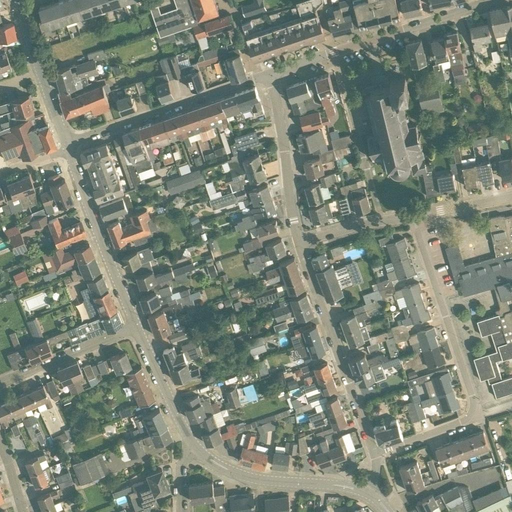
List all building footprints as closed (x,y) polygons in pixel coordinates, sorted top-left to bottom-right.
[(66,21),(75,18),(69,0),(60,0),(59,1),(66,21)] [(69,0),(75,18),(85,15),(79,0),(69,0)] [(79,0),(85,15),(94,12),(90,0),(79,0)] [(90,0),(94,12),(104,8),(101,0),(90,0)] [(101,0),(104,8),(114,5),(111,0),(101,0)] [(151,8),(152,12),(161,36),(167,34),(200,23),(199,20),(219,13),(214,0),(175,0),(178,8),(161,14),(158,5),(151,8)] [(266,10),(263,0),(254,0),(255,2),(242,6),(245,16),(266,10)] [(299,10),(301,18),(247,37),(254,59),(295,46),(311,41),(325,36),(316,10),(323,1),(323,0),(304,0),(296,3),(297,6),(291,8),(292,12),(299,10)] [(336,16),(328,18),(332,34),(360,27),(356,11),(353,0),(342,0),(339,1),(340,4),(333,6),(336,16)] [(353,0),(356,11),(360,27),(361,27),(361,26),(367,25),(368,25),(368,24),(380,22),(381,22),(381,21),(392,19),(393,19),(388,0),(359,0),(355,1),(354,1),(354,0),(353,0)] [(400,0),(402,5),(404,15),(423,11),(421,1),(420,0),(400,0)] [(56,24),(66,21),(59,1),(49,4),(56,24)] [(56,24),(49,4),(40,7),(46,27),(56,24)] [(490,10),(494,30),(495,36),(508,34),(511,54),(511,5),(503,7),(503,8),(490,10)] [(229,15),(220,17),(193,26),(197,38),(233,26),(229,15)] [(242,22),(244,28),(247,27),(253,25),(264,21),(262,16),(255,18),(251,19),(242,22)] [(0,25),(0,47),(2,47),(0,40),(15,37),(12,23),(3,25),(0,25)] [(471,26),(476,50),(481,49),(480,41),(491,39),(488,23),(471,26)] [(462,60),(461,57),(463,57),(457,31),(444,34),(445,38),(448,51),(449,57),(451,63),(462,60)] [(171,34),(167,35),(167,34),(161,36),(157,38),(160,46),(170,43),(170,42),(172,41),(171,38),(172,37),(171,34)] [(451,66),(451,63),(449,57),(448,51),(445,38),(432,41),(436,60),(438,60),(439,63),(433,64),(436,79),(445,77),(443,68),(451,66)] [(406,43),(412,66),(427,62),(421,39),(406,43)] [(207,51),(202,52),(203,54),(205,60),(219,55),(229,51),(227,45),(207,51)] [(3,48),(0,48),(0,69),(10,66),(6,55),(8,54),(9,54),(6,46),(3,47),(3,48)] [(199,67),(219,61),(226,59),(230,70),(233,80),(245,76),(246,73),(239,48),(229,51),(219,55),(205,60),(199,61),(197,62),(199,67)] [(98,71),(94,60),(107,56),(105,49),(88,54),(90,61),(77,66),(76,64),(55,71),(62,92),(69,90),(74,88),(82,86),(82,85),(89,83),(86,75),(98,71)] [(500,60),(498,50),(491,51),(493,62),(500,60)] [(181,67),(179,61),(176,54),(168,57),(175,77),(187,73),(192,89),(194,89),(194,90),(200,88),(200,87),(205,85),(199,67),(197,62),(191,64),(181,67)] [(175,77),(168,57),(160,60),(164,73),(158,75),(161,82),(156,83),(162,99),(166,98),(166,99),(175,96),(169,79),(175,77)] [(462,60),(451,63),(451,66),(454,76),(466,74),(462,60)] [(118,64),(112,66),(115,74),(121,72),(118,64)] [(315,77),(324,103),(328,116),(336,113),(330,96),(327,95),(327,93),(334,90),(329,73),(315,77)] [(296,113),(324,103),(315,77),(287,87),(296,113)] [(373,125),(374,127),(372,127),(373,132),(369,133),(370,136),(369,136),(369,135),(367,135),(368,136),(367,136),(367,137),(368,137),(370,146),(368,147),(369,149),(371,148),(373,157),(372,158),(372,159),(373,159),(375,159),(375,160),(376,161),(377,161),(378,161),(379,161),(380,161),(381,160),(382,159),(384,167),(388,166),(388,167),(389,167),(389,168),(390,167),(390,168),(391,170),(392,171),(393,172),(395,173),(396,173),(397,173),(398,174),(400,174),(401,174),(402,174),(404,173),(405,173),(407,171),(408,170),(409,169),(409,168),(410,167),(412,167),(413,174),(423,172),(430,170),(428,161),(425,161),(421,147),(423,147),(422,146),(421,146),(419,136),(421,136),(421,134),(419,135),(416,126),(417,125),(417,124),(416,124),(416,123),(415,124),(415,125),(414,125),(413,123),(409,124),(408,118),(406,119),(406,117),(408,117),(407,115),(405,116),(403,106),(405,106),(405,105),(403,105),(401,96),(409,93),(405,77),(390,81),(366,87),(365,88),(364,88),(364,89),(364,90),(363,91),(364,92),(364,93),(365,94),(366,94),(366,95),(368,102),(366,103),(366,104),(368,103),(371,113),(369,113),(369,114),(371,114),(373,123),(371,124),(371,125),(373,125)] [(136,82),(140,93),(146,91),(142,80),(136,82)] [(128,95),(117,99),(122,114),(137,109),(134,100),(133,100),(132,96),(140,93),(136,82),(124,86),(128,95)] [(442,101),(438,84),(418,89),(422,106),(426,105),(429,114),(443,110),(441,102),(442,101)] [(75,96),(76,99),(80,111),(91,106),(93,113),(111,107),(106,92),(103,85),(76,95),(75,96)] [(264,113),(255,87),(235,94),(241,110),(235,112),(238,121),(244,119),(241,112),(250,110),(249,107),(252,106),(255,116),(264,113)] [(76,99),(75,96),(72,97),(69,90),(62,92),(58,93),(66,115),(80,111),(76,99)] [(226,115),(235,112),(241,110),(235,94),(220,99),(226,115)] [(28,95),(0,104),(0,103),(0,113),(6,112),(9,120),(10,126),(34,119),(35,118),(35,117),(32,109),(33,107),(32,104),(31,103),(28,95)] [(149,97),(152,106),(159,104),(157,100),(154,101),(152,96),(149,97)] [(214,100),(209,102),(217,125),(222,123),(224,127),(230,125),(226,115),(220,99),(214,101),(214,100)] [(205,104),(199,106),(209,137),(215,135),(212,127),(217,125),(209,102),(205,104)] [(187,110),(195,133),(200,131),(203,140),(209,137),(199,106),(192,109),(192,108),(187,110)] [(182,112),(176,114),(183,137),(187,147),(192,145),(188,135),(195,133),(187,110),(182,112)] [(330,123),(328,116),(321,118),(319,111),(300,116),(304,130),(330,123)] [(176,114),(164,118),(169,133),(172,141),(183,137),(176,114)] [(461,116),(456,119),(460,126),(465,123),(461,116)] [(156,138),(169,133),(164,118),(151,123),(156,138)] [(48,124),(37,128),(34,119),(10,126),(0,129),(0,148),(4,159),(20,153),(22,160),(56,146),(48,124)] [(145,142),(147,150),(152,148),(149,140),(156,138),(151,123),(139,127),(145,142)] [(128,165),(136,188),(136,189),(141,188),(144,187),(139,172),(153,167),(147,150),(145,142),(139,127),(124,132),(134,163),(128,165)] [(232,175),(263,165),(259,154),(246,158),(244,152),(245,152),(244,148),(260,143),(256,130),(235,137),(237,143),(231,144),(234,155),(231,155),(232,158),(227,159),(232,175)] [(322,151),(328,150),(322,130),(298,136),(302,150),(313,147),(315,154),(322,151)] [(231,152),(224,131),(220,133),(226,153),(231,152)] [(490,136),(491,143),(494,157),(500,155),(496,134),(490,136)] [(331,139),(334,148),(334,149),(352,145),(349,135),(331,139)] [(132,189),(136,188),(128,165),(119,138),(114,140),(132,189)] [(88,164),(92,176),(115,167),(107,143),(81,152),(85,164),(88,164)] [(455,162),(455,163),(462,161),(458,144),(451,145),(455,162)] [(322,163),(336,159),(339,168),(349,165),(349,163),(353,162),(351,155),(354,154),(352,145),(334,149),(334,148),(328,150),(322,151),(323,156),(305,162),(308,176),(320,173),(321,176),(325,175),(322,163)] [(214,152),(206,155),(208,162),(216,160),(214,152)] [(165,164),(174,161),(172,156),(163,159),(165,164)] [(194,158),(197,166),(203,163),(201,156),(194,158)] [(511,156),(500,159),(502,173),(504,179),(511,177),(511,156)] [(490,161),(476,163),(478,177),(482,177),(483,183),(494,181),(491,181),(490,175),(493,175),(490,161)] [(431,169),(430,170),(423,172),(427,196),(441,193),(441,191),(446,190),(446,193),(448,192),(448,190),(456,189),(453,173),(457,172),(455,163),(455,162),(450,163),(452,173),(432,177),(431,169)] [(179,166),(182,174),(191,171),(188,163),(179,166)] [(478,177),(476,163),(462,166),(465,180),(467,179),(469,185),(466,186),(477,184),(476,178),(478,177)] [(240,179),(242,184),(267,176),(263,165),(232,175),(224,178),(226,184),(240,179)] [(96,187),(94,188),(98,201),(117,194),(124,192),(115,167),(92,176),(96,187)] [(204,177),(202,168),(167,180),(172,194),(206,182),(204,177)] [(331,196),(328,185),(338,182),(335,172),(325,175),(321,176),(322,182),(305,186),(310,202),(331,196)] [(28,205),(34,203),(29,191),(34,189),(29,174),(18,179),(28,205)] [(61,180),(58,174),(47,178),(51,190),(40,195),(42,200),(68,190),(64,179),(61,180)] [(142,180),(144,187),(163,181),(162,177),(146,182),(145,179),(142,180)] [(15,211),(28,205),(18,179),(6,183),(12,198),(10,199),(15,211)] [(217,193),(213,181),(206,183),(211,199),(223,195),(221,191),(217,193)] [(364,186),(359,188),(357,182),(344,185),(346,195),(352,193),(357,212),(370,209),(364,186)] [(223,195),(211,199),(209,199),(213,210),(222,207),(246,199),(248,206),(249,206),(272,198),(268,184),(246,191),(245,188),(223,195)] [(10,199),(7,200),(5,194),(3,194),(0,187),(0,203),(1,203),(6,214),(15,211),(10,199)] [(42,200),(45,208),(47,214),(53,211),(50,203),(56,201),(58,207),(73,201),(68,190),(42,200)] [(134,208),(131,200),(128,201),(124,192),(117,194),(119,198),(100,205),(105,219),(134,208)] [(339,199),(343,214),(351,212),(346,197),(339,199)] [(249,206),(253,218),(276,210),(272,198),(249,206)] [(328,218),(333,217),(329,202),(324,203),(314,206),(309,207),(313,222),(328,218)] [(34,219),(46,214),(47,214),(45,208),(31,213),(34,219)] [(133,239),(151,233),(147,219),(150,218),(147,210),(131,215),(134,222),(121,227),(119,220),(108,224),(116,245),(126,241),(133,239)] [(46,214),(34,219),(30,221),(33,228),(48,222),(47,221),(48,221),(46,214)] [(198,215),(190,218),(193,224),(200,221),(198,215)] [(511,215),(505,217),(504,215),(503,215),(489,218),(488,219),(494,244),(495,244),(494,245),(509,242),(511,248),(511,247),(511,215)] [(18,218),(21,224),(27,222),(25,216),(18,218)] [(153,217),(150,218),(147,219),(151,233),(158,230),(153,217)] [(237,230),(253,225),(250,217),(234,222),(237,230)] [(56,218),(48,221),(47,221),(48,222),(57,246),(85,235),(81,222),(61,230),(56,218)] [(266,244),(267,243),(265,236),(279,232),(276,223),(277,222),(276,220),(256,227),(259,236),(251,239),(252,242),(246,244),(248,250),(266,244)] [(195,233),(204,230),(201,222),(193,225),(195,233)] [(15,255),(27,250),(19,231),(7,236),(15,255)] [(154,239),(151,233),(133,239),(135,245),(154,239)] [(387,244),(393,261),(408,256),(404,245),(406,244),(404,238),(394,241),(392,234),(379,239),(381,246),(387,244)] [(261,262),(272,258),(279,256),(278,254),(286,252),(282,239),(267,243),(266,244),(269,251),(254,256),(256,261),(248,264),(251,273),(264,268),(263,266),(261,262)] [(511,298),(511,290),(509,281),(511,279),(511,247),(511,248),(509,242),(494,245),(496,253),(497,254),(497,256),(489,258),(489,259),(489,260),(487,260),(487,259),(486,259),(487,260),(485,261),(485,260),(484,260),(476,262),(476,263),(476,264),(472,265),(472,263),(471,263),(472,265),(470,266),(470,265),(469,264),(464,266),(458,244),(446,248),(456,281),(460,280),(464,295),(465,295),(465,293),(479,289),(479,291),(480,290),(480,289),(493,285),(494,286),(499,304),(508,301),(508,299),(511,298)] [(52,259),(56,269),(62,266),(77,260),(78,261),(93,255),(89,243),(74,249),(73,249),(64,253),(61,247),(42,255),(45,262),(52,259)] [(154,258),(150,246),(122,256),(127,268),(138,264),(149,260),(154,258)] [(339,246),(330,249),(333,256),(342,253),(339,246)] [(185,248),(178,251),(180,259),(188,256),(185,248)] [(350,274),(347,267),(346,265),(334,269),(332,265),(330,266),(325,254),(312,259),(322,285),(350,274)] [(71,275),(71,276),(73,281),(100,270),(93,255),(78,261),(77,262),(81,272),(77,274),(75,269),(71,271),(72,274),(71,275)] [(386,263),(388,272),(387,272),(389,278),(377,282),(380,289),(380,290),(394,285),(392,281),(399,278),(416,273),(414,266),(412,267),(408,256),(393,261),(386,263)] [(298,267),(295,257),(280,263),(281,267),(266,272),(268,277),(298,267)] [(155,275),(153,270),(142,274),(137,276),(139,282),(138,283),(139,285),(140,285),(141,287),(157,282),(160,280),(195,268),(193,263),(172,270),(171,266),(160,270),(162,273),(157,275),(155,275)] [(214,264),(207,267),(211,278),(218,275),(214,264)] [(64,270),(62,266),(56,269),(53,270),(54,271),(44,275),(46,280),(56,276),(55,274),(64,270)] [(302,278),(298,267),(268,277),(270,283),(285,278),(287,283),(302,278)] [(27,279),(24,272),(13,276),(16,284),(27,279)] [(350,274),(322,285),(327,299),(343,293),(340,287),(353,282),(352,280),(350,274)] [(83,300),(91,320),(101,316),(116,310),(102,275),(87,281),(93,296),(83,300)] [(280,296),(305,288),(302,278),(287,283),(277,287),(278,291),(265,295),(267,301),(280,296)] [(168,301),(170,300),(168,295),(172,293),(169,284),(163,287),(160,280),(157,282),(161,294),(157,295),(156,292),(140,297),(145,309),(168,301)] [(423,300),(419,290),(421,289),(419,282),(395,290),(394,285),(380,290),(382,297),(382,298),(384,304),(386,303),(384,296),(394,293),(395,298),(405,295),(408,305),(423,300)] [(188,294),(190,294),(188,289),(180,292),(181,297),(187,295),(188,294)] [(231,291),(233,297),(239,295),(237,289),(231,291)] [(382,297),(380,290),(380,289),(363,295),(366,304),(375,301),(382,298),(382,297)] [(5,295),(8,302),(15,299),(12,292),(5,295)] [(311,302),(307,292),(291,298),(279,302),(281,306),(273,309),(273,310),(268,311),(270,317),(311,302)] [(170,300),(168,301),(170,306),(163,308),(164,310),(149,315),(153,326),(173,318),(177,317),(175,312),(183,309),(182,304),(190,300),(188,294),(187,295),(181,297),(176,298),(170,300)] [(384,305),(384,304),(382,298),(375,301),(377,307),(384,305)] [(427,311),(423,300),(408,305),(411,315),(401,319),(403,323),(391,327),(394,334),(408,330),(407,325),(431,317),(428,311),(427,311)] [(241,301),(234,303),(237,311),(244,309),(241,301)] [(366,304),(364,304),(366,311),(377,307),(375,301),(366,304)] [(511,309),(508,311),(506,305),(509,304),(508,301),(499,304),(500,308),(495,310),(495,311),(496,310),(497,314),(477,321),(482,335),(493,332),(494,336),(492,336),(497,351),(489,354),(488,353),(474,358),(481,380),(490,377),(492,382),(496,397),(511,392),(511,376),(502,379),(496,361),(503,359),(503,360),(511,356),(511,309)] [(314,314),(311,302),(270,317),(275,315),(277,321),(289,316),(290,318),(294,317),(293,315),(296,314),(298,319),(314,314)] [(120,325),(121,323),(116,310),(101,316),(91,320),(65,330),(68,337),(71,345),(120,325)] [(367,314),(366,311),(355,314),(341,319),(346,332),(360,327),(365,325),(363,319),(366,318),(367,314)] [(188,313),(177,317),(180,324),(191,320),(188,313)] [(177,329),(175,326),(173,318),(153,326),(156,336),(177,329)] [(26,322),(29,329),(36,327),(33,319),(26,322)] [(274,325),(276,332),(288,327),(286,321),(274,325)] [(303,345),(308,343),(321,338),(316,325),(312,326),(311,323),(311,324),(294,330),(296,336),(300,335),(303,345)] [(365,325),(360,327),(346,332),(350,345),(370,338),(365,325)] [(423,350),(438,345),(434,333),(436,333),(434,327),(410,335),(408,330),(394,334),(396,342),(408,338),(410,344),(412,344),(420,341),(423,350)] [(189,328),(185,330),(169,335),(171,341),(192,334),(189,328)] [(41,358),(52,353),(49,345),(68,337),(65,330),(56,334),(42,340),(35,343),(41,358)] [(14,349),(20,347),(14,332),(8,334),(14,349)] [(386,339),(389,338),(387,332),(386,332),(375,336),(375,335),(372,336),(374,343),(378,342),(386,339)] [(39,333),(32,336),(35,343),(42,340),(39,333)] [(267,350),(262,336),(247,341),(252,355),(253,355),(255,359),(259,358),(257,353),(267,350)] [(400,355),(393,336),(389,338),(386,339),(392,358),(399,356),(400,355)] [(299,356),(303,355),(305,362),(322,356),(323,356),(322,353),(326,351),(321,338),(308,343),(303,345),(296,347),(299,356)] [(378,342),(374,343),(371,344),(367,346),(369,351),(380,348),(378,342)] [(7,354),(9,360),(14,358),(16,361),(21,359),(20,357),(28,354),(31,362),(41,358),(35,343),(7,354)] [(163,351),(170,367),(187,362),(203,356),(198,345),(177,353),(174,346),(163,351)] [(444,356),(442,357),(438,345),(423,350),(429,367),(445,362),(444,356)] [(219,351),(203,356),(205,362),(221,357),(219,351)] [(113,363),(116,372),(130,366),(125,353),(119,355),(118,354),(96,363),(101,373),(107,371),(105,366),(113,363)] [(380,362),(389,359),(387,355),(384,356),(384,353),(367,360),(364,353),(349,359),(354,372),(371,366),(380,362)] [(403,367),(401,362),(399,356),(392,358),(389,359),(380,362),(371,366),(354,372),(357,381),(359,381),(360,384),(375,379),(375,381),(386,377),(383,368),(394,364),(396,369),(403,367)] [(264,359),(257,361),(261,375),(269,372),(264,359)] [(83,375),(80,368),(77,360),(66,365),(77,391),(83,389),(78,377),(83,375)] [(187,362),(170,367),(176,380),(185,376),(187,380),(201,375),(198,367),(190,370),(187,362)] [(304,379),(305,385),(332,375),(327,362),(314,367),(317,374),(315,374),(315,375),(304,379)] [(86,376),(88,380),(95,377),(93,373),(90,364),(83,367),(86,376)] [(310,364),(301,368),(303,373),(312,370),(310,364)] [(66,365),(56,369),(62,383),(67,381),(72,394),(77,391),(66,365)] [(294,365),(284,366),(285,375),(295,374),(294,365)] [(131,384),(126,387),(129,394),(134,392),(140,405),(155,399),(141,366),(126,372),(131,384)] [(409,387),(411,391),(415,390),(413,385),(424,381),(430,397),(453,389),(449,378),(451,377),(449,371),(439,375),(437,370),(407,380),(409,387)] [(219,379),(217,374),(208,377),(210,382),(219,379)] [(324,393),(311,397),(313,401),(326,396),(325,393),(337,389),(332,375),(305,385),(304,386),(306,392),(321,386),(324,393)] [(95,377),(88,380),(90,386),(97,383),(95,377)] [(287,381),(287,383),(290,390),(299,387),(296,378),(287,381)] [(46,382),(50,391),(52,397),(54,401),(60,398),(58,394),(56,388),(52,379),(46,382)] [(238,396),(241,404),(258,398),(253,383),(243,387),(245,394),(238,396)] [(47,408),(52,406),(43,385),(30,391),(36,404),(43,400),(47,408)] [(232,407),(241,404),(238,396),(235,387),(226,390),(227,392),(226,393),(232,407)] [(418,401),(414,402),(420,420),(426,418),(423,409),(428,407),(428,405),(435,403),(439,413),(460,406),(458,401),(456,401),(453,389),(430,397),(418,401)] [(18,396),(24,409),(36,404),(30,391),(18,396)] [(221,410),(217,401),(211,403),(209,398),(204,400),(202,397),(199,398),(198,395),(183,400),(192,420),(198,418),(213,413),(215,412),(221,410)] [(6,401),(12,414),(24,409),(18,396),(6,401)] [(313,401),(315,406),(325,402),(327,408),(308,415),(311,421),(342,410),(338,397),(328,400),(326,396),(313,401)] [(65,408),(71,405),(69,399),(62,401),(65,408)] [(6,401),(0,403),(0,419),(3,427),(8,425),(5,418),(12,414),(6,401)] [(420,420),(414,402),(414,401),(406,403),(412,422),(420,420)] [(129,406),(118,410),(121,418),(132,414),(129,406)] [(149,432),(166,425),(159,409),(149,413),(148,411),(143,413),(144,415),(142,416),(147,426),(133,432),(136,438),(149,432)] [(262,424),(276,419),(290,413),(289,409),(244,425),(243,421),(235,424),(234,423),(227,425),(229,431),(221,434),(219,426),(218,426),(213,413),(198,418),(207,444),(227,437),(233,434),(237,433),(257,426),(262,424)] [(332,421),(334,428),(347,423),(342,410),(311,421),(311,422),(313,421),(314,426),(315,427),(332,421)] [(33,428),(37,426),(35,422),(36,422),(33,414),(27,417),(33,428)] [(39,440),(33,428),(27,417),(22,419),(33,443),(39,440)] [(383,444),(403,438),(396,418),(390,420),(392,425),(386,427),(385,422),(374,426),(376,431),(375,431),(379,442),(383,444)] [(80,429),(76,419),(71,421),(75,431),(80,429)] [(276,419),(262,424),(265,431),(269,430),(275,430),(276,419)] [(17,427),(16,425),(10,427),(14,436),(20,433),(17,427)] [(136,438),(124,443),(119,445),(122,452),(119,453),(121,458),(125,460),(143,453),(140,445),(147,442),(149,446),(152,444),(153,446),(161,443),(160,441),(171,437),(166,425),(149,432),(136,438)] [(64,430),(66,433),(68,439),(75,435),(72,427),(64,430)] [(471,435),(478,452),(489,447),(483,430),(471,435)] [(334,432),(325,435),(330,448),(329,448),(334,461),(347,456),(346,452),(349,451),(348,451),(342,434),(336,437),(334,432)] [(256,450),(252,449),(256,436),(247,433),(239,461),(252,464),(256,450)] [(233,434),(227,437),(231,450),(238,447),(233,434)] [(52,439),(55,444),(63,441),(61,435),(52,439)] [(330,448),(325,435),(319,438),(319,440),(320,440),(321,442),(324,450),(319,452),(316,444),(310,446),(316,462),(316,463),(319,462),(321,466),(334,461),(329,448),(330,448)] [(471,435),(459,439),(466,456),(478,452),(471,435)] [(300,455),(309,452),(304,436),(298,438),(300,455)] [(447,444),(454,461),(466,456),(459,439),(447,444)] [(72,451),(68,442),(62,444),(66,454),(72,451)] [(286,442),(286,447),(276,446),(276,452),(275,452),(273,466),(288,467),(289,454),(295,454),(297,443),(286,442)] [(435,448),(442,465),(454,461),(447,444),(435,448)] [(256,450),(252,464),(264,468),(268,454),(267,453),(269,448),(257,445),(256,450)] [(100,453),(72,464),(81,485),(109,473),(100,453)] [(30,474),(42,469),(39,461),(46,459),(44,454),(25,461),(30,474)] [(431,470),(435,468),(432,459),(427,461),(431,470)] [(404,479),(421,473),(417,461),(400,467),(404,479)] [(54,479),(52,474),(49,466),(42,469),(30,474),(35,486),(54,479)] [(435,468),(431,470),(434,479),(439,478),(435,468)] [(141,488),(165,479),(161,469),(146,475),(148,479),(127,487),(129,493),(141,488)] [(68,472),(55,477),(58,483),(71,478),(68,472)] [(425,486),(421,473),(404,479),(408,491),(425,486)] [(73,483),(71,478),(58,483),(60,488),(73,483)] [(143,507),(157,502),(154,495),(169,490),(165,479),(141,488),(129,493),(131,499),(141,495),(143,499),(140,500),(143,507)] [(224,486),(214,487),(213,482),(189,485),(192,501),(214,498),(216,510),(229,508),(227,496),(226,496),(224,486)] [(441,511),(451,507),(463,501),(467,510),(467,511),(511,511),(511,499),(510,493),(477,509),(468,487),(457,486),(435,498),(433,494),(417,502),(422,511),(441,511)] [(41,509),(54,504),(51,498),(58,495),(56,490),(37,497),(41,509)] [(255,511),(253,494),(239,496),(238,494),(231,495),(232,511),(255,511)] [(265,499),(266,511),(290,511),(289,496),(279,497),(279,499),(273,500),(273,498),(265,499)] [(453,511),(462,511),(467,510),(463,501),(451,507),(453,511)]
